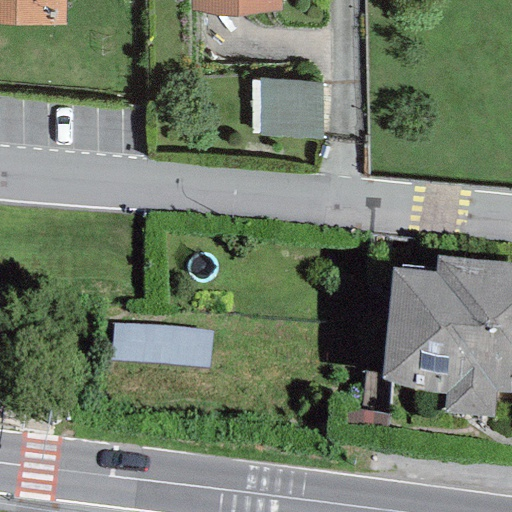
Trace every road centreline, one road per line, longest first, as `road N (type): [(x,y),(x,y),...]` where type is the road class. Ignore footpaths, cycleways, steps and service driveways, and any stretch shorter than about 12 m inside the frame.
road 1 (residential): [(0,170),(511,221)]
road 2 (primary): [(0,463),(369,511)]
